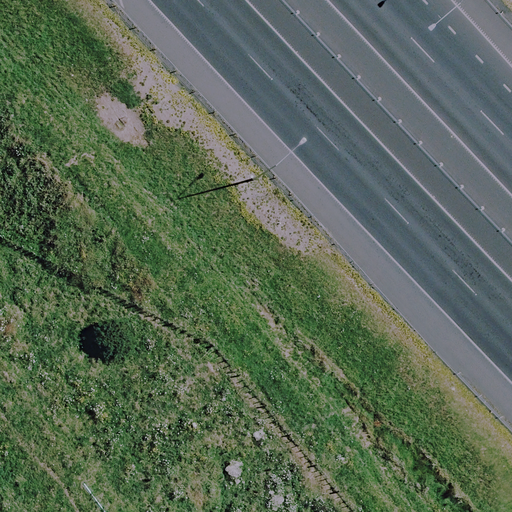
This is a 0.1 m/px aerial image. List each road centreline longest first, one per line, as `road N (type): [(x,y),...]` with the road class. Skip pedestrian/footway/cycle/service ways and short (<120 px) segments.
road 1 (motorway): [(511,316),(227,0)]
road 2 (motorway): [(398,0),(511,122)]
